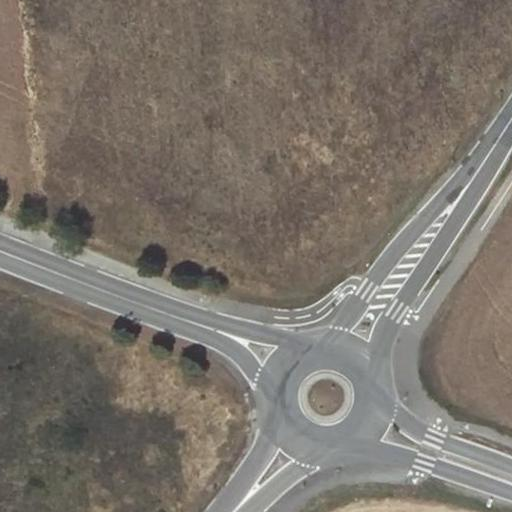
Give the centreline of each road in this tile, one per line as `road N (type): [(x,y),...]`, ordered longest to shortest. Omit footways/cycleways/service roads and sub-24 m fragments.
road 1 (tertiary): [(491,148),(324,337)]
road 2 (tertiary): [(374,364),(396,308),(491,148)]
road 3 (secondary): [(0,250),(153,307)]
road 4 (secondary): [(357,446),(511,485)]
road 5 (secondary): [(511,478),(430,437),(384,396)]
road 6 (secondary): [(299,343),(153,307)]
road 7 (secondary): [(153,307),(267,381)]
